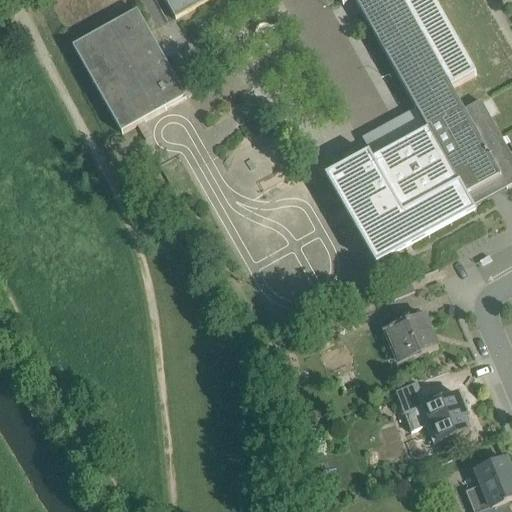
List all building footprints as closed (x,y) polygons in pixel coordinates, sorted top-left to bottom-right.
[(378,44),(415,25),(400,0),(163,0),(176,22),(214,0),(339,0),(343,8),(354,1),(378,44)] [(477,77),(433,0),(400,0),(415,25),(452,91),(477,77)] [(138,13),(74,49),(123,136),(187,100),(138,13)] [(415,25),(378,44),(428,133),(374,164),(370,156),(327,180),(377,270),(476,215),(473,210),(467,199),(501,180),(507,192),(511,188),(511,158),(490,121),(482,104),(464,113),(452,91),(415,25)] [(492,99),(482,104),(490,121),(500,116),(492,99)] [(411,284),(391,292),(395,303),(415,295),(411,284)] [(403,315),(381,324),(387,338),(395,335),(409,329),(408,326),(403,315)] [(426,318),(408,326),(409,329),(395,335),(408,365),(437,353),(429,335),(432,333),(426,318)] [(419,385),(397,395),(407,420),(427,412),(427,411),(429,410),(419,385)] [(429,410),(427,411),(427,412),(407,420),(406,421),(413,436),(434,427),(442,446),(469,434),(464,422),(468,420),(459,399),(445,405),(444,403),(429,410)] [(511,476),(506,462),(477,474),(482,488),(466,495),(472,511),(491,511),(492,511),(508,506),(507,504),(511,502),(511,476)]
